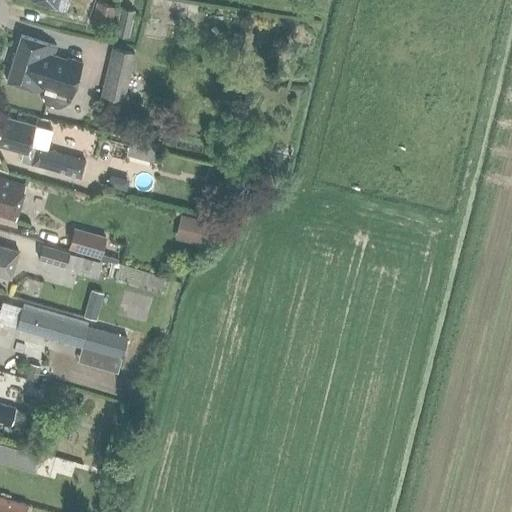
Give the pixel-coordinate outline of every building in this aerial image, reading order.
[(31,0),(31,1),(65,12),(68,0),(80,0),(88,2),(88,0),(31,0)] [(116,6),(97,2),(93,25),(111,29),(116,6)] [(135,10),(121,7),(116,34),(129,37),(135,10)] [(246,35),(234,32),(229,54),(241,57),(246,35)] [(69,105),(71,98),(81,64),(53,55),(56,47),(21,36),(6,82),(39,92),(39,95),(45,107),(58,110),(69,105)] [(136,53),(112,48),(101,96),(125,101),(136,53)] [(85,161),(30,145),(35,126),(1,116),(0,118),(0,145),(27,153),(34,155),(32,164),(80,178),(85,161)] [(215,164),(212,180),(236,185),(239,169),(215,164)] [(0,216),(15,221),(25,187),(0,178),(0,216)] [(207,243),(213,219),(184,211),(177,236),(207,243)] [(68,250),(100,259),(106,238),(74,229),(68,250)] [(38,260),(99,277),(103,263),(42,245),(38,260)] [(0,275),(10,279),(18,251),(0,246),(0,275)] [(125,266),(122,282),(152,286),(154,269),(125,266)] [(88,301),(100,304),(103,293),(91,290),(88,301)] [(15,328),(81,347),(87,326),(22,307),(15,328)] [(87,326),(81,347),(121,359),(127,337),(87,326)] [(30,363),(26,378),(37,382),(41,367),(30,363)] [(31,397),(28,407),(42,411),(45,400),(31,397)] [(0,422),(11,426),(16,409),(0,404),(0,422)] [(115,439),(104,435),(100,446),(111,449),(115,439)] [(0,443),(0,461),(36,472),(41,455),(0,443)] [(0,495),(0,511),(26,511),(29,504),(0,495)]
